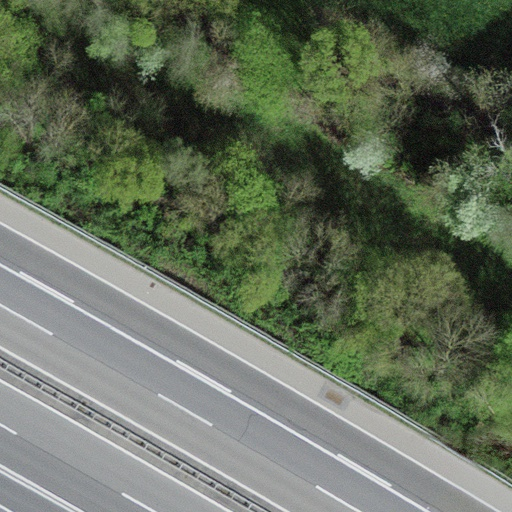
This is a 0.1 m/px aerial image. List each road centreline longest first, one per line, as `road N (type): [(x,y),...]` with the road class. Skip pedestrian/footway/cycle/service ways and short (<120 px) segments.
road 1 (motorway): [(355,511),(0,311)]
road 2 (motorway): [(0,430),(146,511)]
